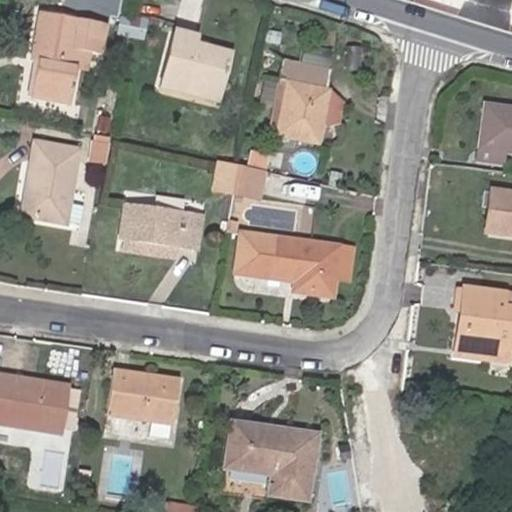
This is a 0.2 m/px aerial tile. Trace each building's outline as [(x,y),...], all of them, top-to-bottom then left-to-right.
[(69,106),(76,68),(85,70),(88,54),(100,56),(106,25),(80,20),(39,13),(31,62),(34,62),(28,98),(69,106)] [(128,38),(130,25),(119,23),(116,35),(128,38)] [(141,26),(130,25),(128,38),(139,40),(141,26)] [(158,90),(218,101),(227,51),(190,45),(191,38),(168,34),(158,90)] [(269,129),(277,130),(275,139),(277,139),(276,148),(290,151),(292,142),(318,147),(321,128),(335,124),(339,103),(328,93),(325,93),(329,73),(281,63),(269,129)] [(511,113),(481,110),(476,152),(476,164),(501,166),(502,155),(511,156),(511,113)] [(109,139),(94,135),(89,162),(105,164),(109,139)] [(34,142),(21,215),(64,222),(77,150),(34,142)] [(245,171),(260,174),(263,159),(247,156),(245,171)] [(212,191),(232,195),(237,169),(217,164),(212,191)] [(237,169),(232,195),(256,200),(260,174),(245,171),(237,169)] [(486,237),(511,239),(511,196),(489,194),(486,237)] [(179,265),(182,252),(194,253),(199,216),(126,205),(121,242),(125,243),(123,256),(179,265)] [(225,234),(234,235),(236,225),(226,224),(225,234)] [(287,291),(325,296),(327,280),(347,282),(350,253),(330,250),(234,235),(230,272),(288,281),(287,291)] [(510,361),(511,354),(511,312),(503,311),(505,298),(458,292),(455,316),(462,317),(456,361),(490,365),(490,358),(510,361)] [(103,416),(170,425),(177,383),(110,373),(103,416)] [(0,426),(60,436),(67,387),(0,376),(0,426)] [(218,471),(265,479),(262,498),(300,504),(310,439),(225,425),(218,471)]
